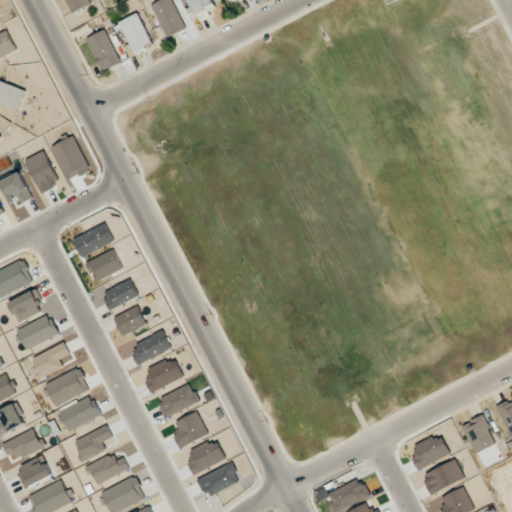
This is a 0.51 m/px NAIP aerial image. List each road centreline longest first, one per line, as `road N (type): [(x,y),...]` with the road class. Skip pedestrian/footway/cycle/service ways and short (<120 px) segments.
road 1 (tertiary): [(32,0),(293,511)]
road 2 (residential): [(180,511),(37,236),(125,181)]
road 3 (residential): [(283,492),(511,370)]
road 4 (residential): [(301,0),(90,113)]
